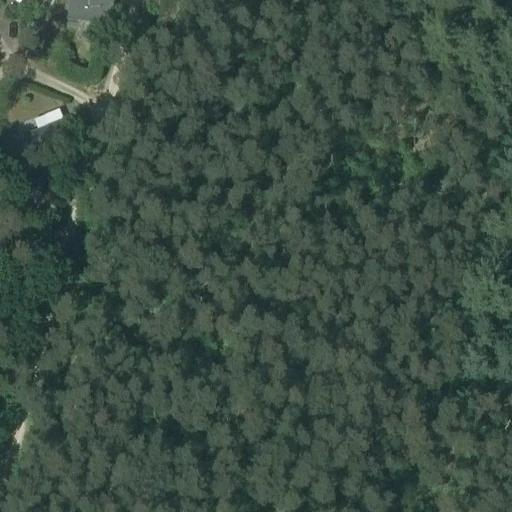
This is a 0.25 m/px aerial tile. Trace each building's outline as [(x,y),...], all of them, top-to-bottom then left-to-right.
[(89,0),(70,0),(68,23),(112,27),(115,3),(89,0)] [(66,120),(23,137),(29,153),(72,136),(66,120)] [(77,139),(64,144),(68,153),(80,148),(77,139)] [(40,182),(3,189),(6,205),(43,198),(40,182)] [(49,186),(43,194),(54,201),(59,194),(49,186)]
